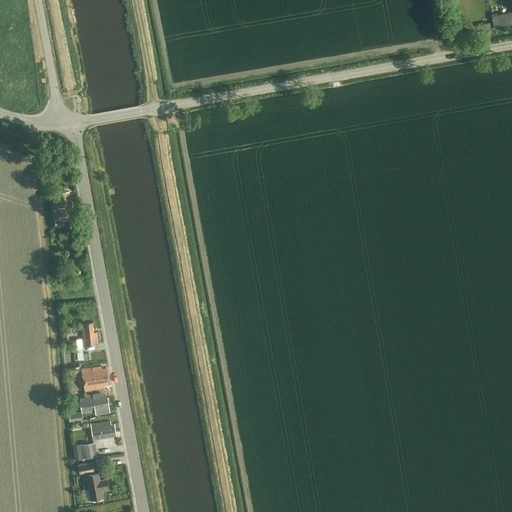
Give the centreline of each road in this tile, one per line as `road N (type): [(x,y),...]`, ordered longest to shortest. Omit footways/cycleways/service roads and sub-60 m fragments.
road 1 (unclassified): [(71,123),(511,47)]
road 2 (unclassified): [(143,511),(71,123)]
road 3 (unclassified): [(71,123),(58,108),(38,0)]
